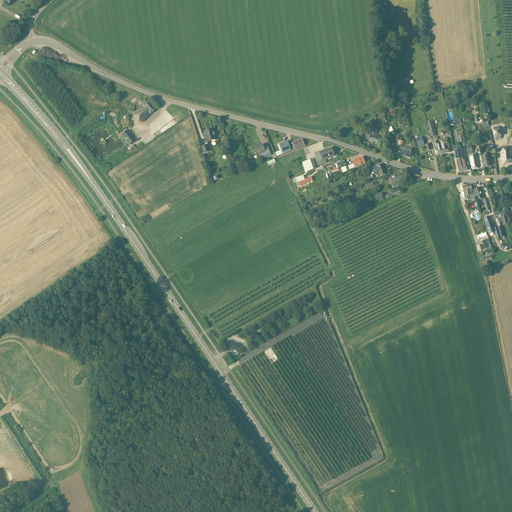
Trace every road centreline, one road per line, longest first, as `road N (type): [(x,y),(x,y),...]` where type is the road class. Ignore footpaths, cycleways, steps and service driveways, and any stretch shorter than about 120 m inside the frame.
road 1 (secondary): [(314,511),(64,145),(0,73)]
road 2 (unclassified): [(511,179),(423,175),(147,95),(53,43),(34,42)]
